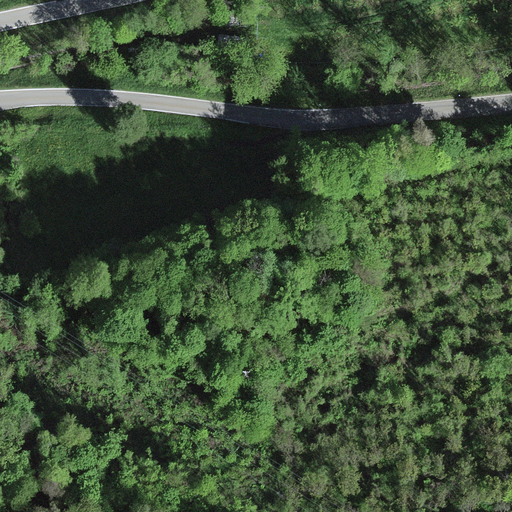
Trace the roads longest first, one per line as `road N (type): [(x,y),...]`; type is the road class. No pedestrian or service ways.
road 1 (unclassified): [(0,101),(94,97),(305,120),(511,102)]
road 2 (track): [(0,64),(221,25),(360,21)]
